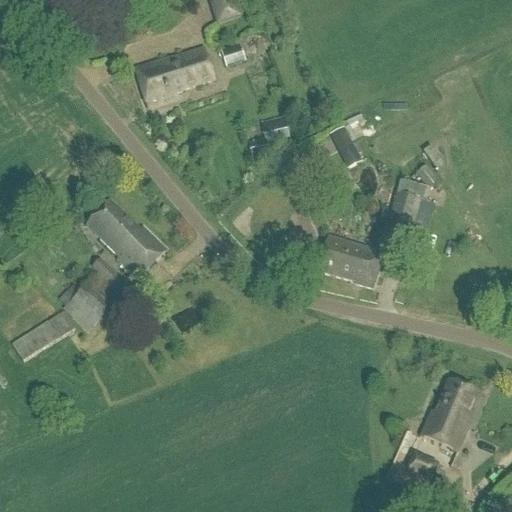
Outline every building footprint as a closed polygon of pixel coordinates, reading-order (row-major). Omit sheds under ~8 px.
[(240,19),(234,0),(208,0),(217,27),(240,19)] [(246,65),(241,49),(222,55),(227,71),(246,65)] [(214,85),(204,53),(169,64),(169,63),(135,73),(148,111),(177,102),(176,97),(214,85)] [(349,132),(337,138),(344,153),(356,148),(349,132)] [(429,193),(401,185),(388,228),(424,238),(433,208),(425,205),(429,193)] [(140,233),(110,204),(86,229),(118,261),(116,263),(138,284),(167,254),(142,230),(140,233)] [(384,256),(328,240),(318,276),(355,287),(355,288),(373,294),(384,256)] [(129,292),(99,263),(92,271),(97,276),(93,281),(86,274),(58,303),(65,310),(61,314),(86,338),(129,292)] [(478,399),(450,386),(436,417),(433,416),(422,440),(406,433),(383,483),(423,501),(437,472),(443,475),(445,471),(451,474),(459,457),(457,456),(471,424),(468,423),(478,399)]
